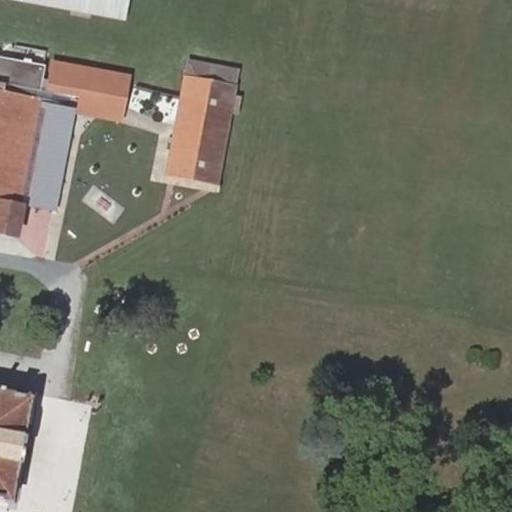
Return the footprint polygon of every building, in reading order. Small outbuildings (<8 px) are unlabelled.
[(24,0),(124,19),(127,0),(24,0)] [(38,101),(45,67),(0,58),(0,234),(17,237),(24,206),(18,205),(19,201),(38,101)] [(166,173),(216,182),(233,84),(183,74),(166,173)] [(56,209),(75,109),(38,101),(19,201),(56,209)] [(216,182),(166,173),(165,177),(215,186),(216,182)] [(0,501),(8,504),(28,398),(0,393),(0,501)]
